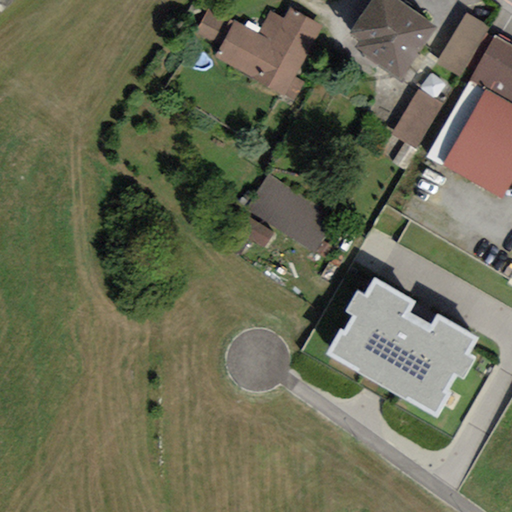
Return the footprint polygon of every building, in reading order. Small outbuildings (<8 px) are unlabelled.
[(0,0),(0,11),(13,0),(0,0)] [(437,20),(410,0),(365,0),(348,24),(358,31),(351,39),(398,73),(437,20)] [(321,24),(288,6),(283,15),(270,8),(257,31),(233,18),(231,21),(219,43),(214,54),(293,98),(303,81),(293,76),(321,24)] [(231,21),(208,8),(196,30),(219,43),(231,21)] [(491,26),(467,11),(436,58),(461,73),(491,26)] [(511,42),(495,33),(469,79),(485,88),(511,103),(511,102),(511,42)] [(441,165),(443,161),(485,88),(469,79),(425,156),(441,165)] [(485,88),(443,161),(499,193),(511,170),(511,102),(511,103),(485,88)] [(417,146),(443,104),(418,89),(392,131),(417,146)] [(268,176),(247,208),(312,251),(334,218),(268,176)] [(272,231),(248,216),(239,230),(263,245),(272,231)] [(411,294),(374,274),(366,289),(357,284),(345,306),(353,310),(344,326),(341,324),(327,350),(354,365),(353,368),(406,397),(409,393),(437,408),(448,388),(443,385),(454,366),(463,371),(473,354),(465,349),(474,332),(439,312),(434,321),(405,305),(411,294)]
